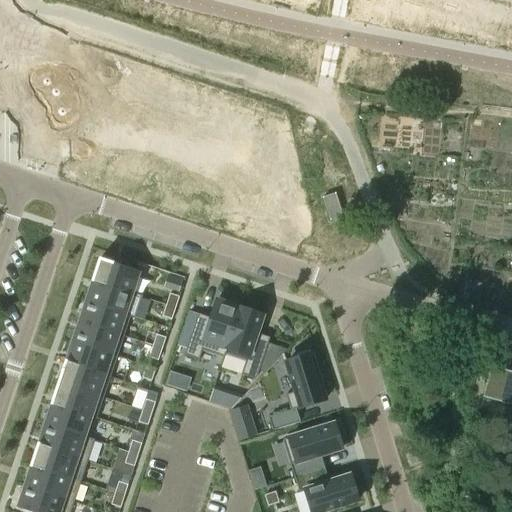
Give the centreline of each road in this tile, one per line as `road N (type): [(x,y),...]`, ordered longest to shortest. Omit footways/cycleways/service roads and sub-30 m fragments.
road 1 (residential): [(351,287),(71,195)]
road 2 (residential): [(401,511),(348,329),(351,287)]
road 3 (residential): [(0,410),(71,195)]
road 4 (residential): [(351,287),(495,327)]
